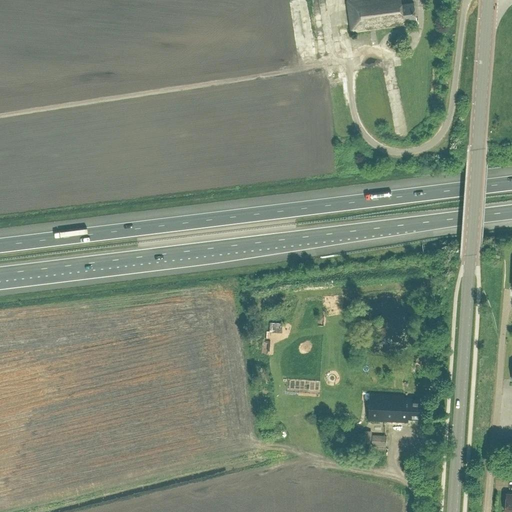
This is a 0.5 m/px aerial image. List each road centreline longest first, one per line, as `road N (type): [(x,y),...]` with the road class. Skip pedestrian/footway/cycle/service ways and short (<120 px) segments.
road 1 (motorway): [(511,182),(0,245)]
road 2 (motorway): [(0,274),(511,212)]
road 3 (tertiary): [(452,511),(487,0)]
road 4 (track): [(346,62),(0,116)]
road 5 (unclassified): [(487,511),(507,294)]
road 6 (track): [(420,489),(294,451),(253,447)]
